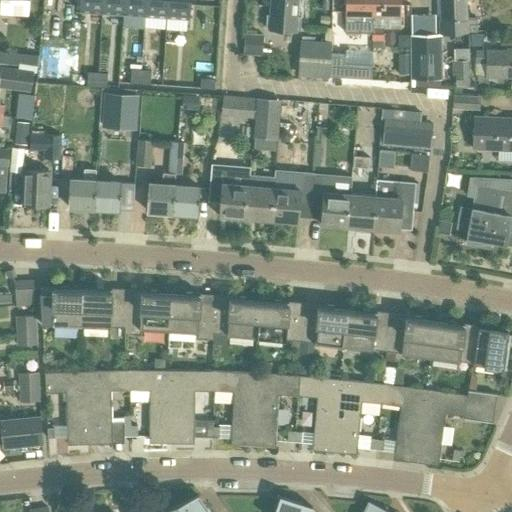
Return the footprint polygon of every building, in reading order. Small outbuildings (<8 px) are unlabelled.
[(79,0),(79,13),(101,14),(101,0),(79,0)] [(101,0),(101,14),(123,15),(123,0),(101,0)] [(123,0),(123,15),(145,17),(145,0),(123,0)] [(145,0),(145,17),(167,18),(167,0),(145,0)] [(167,0),(167,18),(189,19),(189,0),(167,0)] [(266,28),(299,30),(300,17),(297,16),(297,0),(270,0),(269,14),(266,14),(266,28)] [(372,0),(345,0),(345,14),(345,33),(372,33),(372,26),(373,15),(372,0)] [(372,0),(373,15),(400,15),(400,0),(372,0)] [(440,0),(442,33),(478,31),(477,19),(466,19),(465,0),(440,0)] [(372,33),(372,41),(384,41),(384,26),(372,26),(372,33)] [(241,53),(261,54),(262,34),(242,33),(241,53)] [(398,47),(409,47),(409,34),(398,34),(398,47)] [(412,35),(413,79),(440,78),(439,35),(412,35)] [(299,74),(329,75),(330,42),(301,41),(299,74)] [(162,51),(163,72),(179,72),(178,50),(162,51)] [(511,51),(487,51),(487,52),(487,63),(487,78),(511,78),(510,88),(511,87),(511,51)] [(476,63),(487,63),(487,52),(476,52),(476,63)] [(344,64),(345,54),(331,53),(330,77),(371,79),(372,65),(344,64)] [(457,76),(457,86),(470,86),(469,61),(455,61),(453,61),(453,76),(457,76)] [(0,74),(0,85),(32,90),(34,72),(1,67),(0,74)] [(131,70),(130,83),(141,83),(142,70),(131,70)] [(142,70),(141,83),(151,84),(152,71),(142,70)] [(97,87),(98,73),(88,72),(87,87),(97,87)] [(106,88),(108,74),(98,73),(97,87),(106,88)] [(201,77),(200,88),(215,89),(215,78),(201,77)] [(419,81),(419,90),(441,91),(441,81),(419,81)] [(106,94),(103,126),(136,128),(138,96),(118,95),(106,94)] [(199,95),(183,94),(182,108),(198,109),(199,95)] [(452,109),(479,110),(480,96),(453,95),(452,109)] [(256,99),(222,96),(221,114),(255,117),(256,99)] [(0,115),(3,115),(13,117),(15,105),(5,103),(5,106),(0,105),(0,115)] [(255,117),(253,137),(266,138),(267,117),(255,117)] [(474,149),(511,150),(511,120),(475,118),(474,149)] [(383,149),(430,151),(431,127),(384,124),(383,149)] [(85,131),(86,161),(103,161),(102,131),(85,131)] [(30,146),(45,148),(44,156),(61,157),(61,155),(61,135),(31,132),(30,146)] [(17,133),(16,143),(27,144),(28,134),(17,133)] [(137,163),(150,164),(151,141),(138,140),(137,163)] [(170,159),(182,160),(184,145),(171,144),(170,159)] [(0,165),(8,166),(9,151),(0,150),(0,165)] [(61,157),(60,173),(71,173),(71,155),(61,155),(61,157)] [(369,158),(354,156),(354,168),(368,169),(369,158)] [(182,160),(170,159),(169,174),(181,175),(182,160)] [(220,217),(247,219),(249,186),(250,176),(251,169),(212,166),(209,195),(222,196),(220,217)] [(69,207),(94,209),(96,181),(96,170),(84,169),(83,180),(71,179),(69,207)] [(21,205),(48,206),(51,172),(24,170),(21,205)] [(300,202),(311,203),(314,175),(292,173),(290,189),(275,188),(272,221),(298,223),(300,202)] [(148,212),(172,214),(174,186),(175,175),(162,175),(161,185),(149,184),(148,212)] [(337,177),(314,175),(311,203),(324,204),(322,226),(349,228),(351,195),(335,194),(337,177)] [(249,186),(247,219),(272,221),(275,188),(275,178),(250,176),(249,186)] [(474,197),(471,208),(473,209),(468,238),(511,246),(511,231),(509,231),(511,219),(511,190),(511,183),(511,179),(469,177),(466,196),(474,197)] [(96,181),(94,209),(119,210),(121,182),(96,181)] [(376,197),(374,230),(400,232),(401,211),(413,212),(415,184),(378,181),(376,197)] [(174,186),(172,214),(198,215),(200,187),(174,186)] [(376,197),(351,195),(349,228),(374,230),(376,197)] [(451,222),(439,220),(439,221),(437,233),(449,235),(451,222)] [(8,278),(15,276),(13,269),(6,271),(8,278)] [(14,281),(15,306),(35,305),(34,280),(14,281)] [(52,325),(81,327),(83,291),(68,290),(68,286),(62,286),(62,290),(53,289),(53,296),(40,295),(41,324),(52,324),(52,325)] [(83,291),(81,327),(110,328),(110,327),(124,327),(124,334),(127,299),(112,298),(112,292),(103,291),(103,288),(97,288),(97,291),(83,291)] [(127,299),(124,334),(140,335),(140,329),(168,331),(171,295),(157,294),(157,291),(151,290),(150,294),(141,293),(141,303),(127,303),(127,299)] [(196,338),(212,339),(215,304),(214,304),(214,305),(200,305),(200,297),(192,297),(192,293),(186,293),(185,296),(171,295),(168,331),(197,333),(196,338)] [(0,304),(11,304),(11,294),(0,295),(0,304)] [(226,335),(256,338),(259,302),(245,301),(245,297),(239,297),(239,300),(230,300),(229,305),(215,304),(212,334),(226,335)] [(259,302),(256,338),(286,341),(286,340),(300,341),(303,311),(288,310),(289,305),(280,304),(280,300),(274,300),(274,303),(259,302)] [(314,344),(343,347),(348,311),(333,309),(334,306),(327,305),(327,309),(318,308),(318,313),(303,311),(300,341),(314,343),(314,344)] [(362,313),(348,311),(343,347),(373,350),(373,349),(387,351),(391,323),(376,321),(377,315),(368,314),(369,310),(362,310),(362,313)] [(16,316),(16,330),(36,329),(36,315),(16,316)] [(430,358),(435,323),(421,321),(422,317),(415,316),(415,320),(406,319),(405,325),(391,323),(387,351),(401,353),(401,354),(430,358)] [(474,363),(478,335),(463,333),(464,327),(456,325),(456,322),(450,321),(450,325),(435,323),(430,358),(459,362),(460,361),(474,363)] [(36,329),(16,330),(17,345),(37,344),(36,329)] [(474,363),(473,364),(503,369),(508,333),(479,329),(478,335),(474,363)] [(378,373),(396,377),(399,363),(381,359),(378,373)] [(46,361),(47,371),(56,370),(55,361),(46,361)] [(154,370),(165,370),(165,361),(154,361),(154,370)] [(130,370),(87,371),(89,439),(95,439),(95,443),(101,442),(101,439),(112,439),(111,390),(130,390),(130,370)] [(130,370),(130,390),(149,390),(149,438),(160,438),(160,442),(166,442),(166,438),(171,438),(172,370),(165,370),(154,370),(130,370)] [(172,370),(171,438),(177,438),(177,442),(183,442),(183,439),(194,439),(195,391),(214,391),(215,371),(172,370)] [(89,439),(87,371),(44,372),(45,393),(65,392),(67,440),(78,440),(78,443),(84,443),(84,439),(89,439)] [(257,373),(249,373),(237,372),(215,371),(214,391),(233,392),(230,440),(241,441),(241,444),(248,445),(248,441),(253,441),(257,373)] [(18,373),(19,388),(39,387),(38,372),(18,373)] [(298,396),(299,376),(257,373),(253,441),(258,442),(258,445),(264,446),(265,442),(276,443),(278,394),(298,396)] [(299,376),(298,396),(317,397),(312,445),(323,446),(323,450),(329,451),(329,447),(335,448),(342,380),(299,376)] [(384,384),(342,380),(335,448),(340,448),(340,452),(346,452),(346,449),(357,450),(363,402),(382,404),(384,384)] [(4,381),(4,389),(13,389),(13,381),(4,381)] [(384,384),(382,404),(400,407),(394,454),(405,456),(404,459),(411,460),(411,457),(416,457),(426,390),(384,384)] [(39,387),(19,388),(20,402),(40,401),(39,387)] [(468,405),(470,391),(468,391),(467,396),(426,390),(416,457),(421,458),(421,462),(427,463),(428,459),(439,461),(446,413),(464,416),(464,419),(492,423),(495,409),(468,405)] [(468,405),(495,409),(497,395),(470,391),(468,405)] [(20,416),(35,416),(35,402),(19,403),(20,416)] [(122,436),(130,436),(130,425),(130,415),(122,416),(122,436)] [(0,420),(3,448),(43,444),(40,416),(0,420)] [(46,429),(47,440),(55,439),(54,428),(46,429)] [(369,449),(376,449),(377,439),(370,438),(369,449)] [(377,439),(376,449),(383,450),(384,440),(377,439)] [(451,459),(458,460),(460,450),(453,449),(451,459)] [(165,510),(166,511),(208,511),(210,511),(197,494),(165,510)] [(316,511),(312,507),(307,511),(300,503),(280,495),(273,511),(316,511)] [(390,511),(368,501),(362,511),(390,511)]
